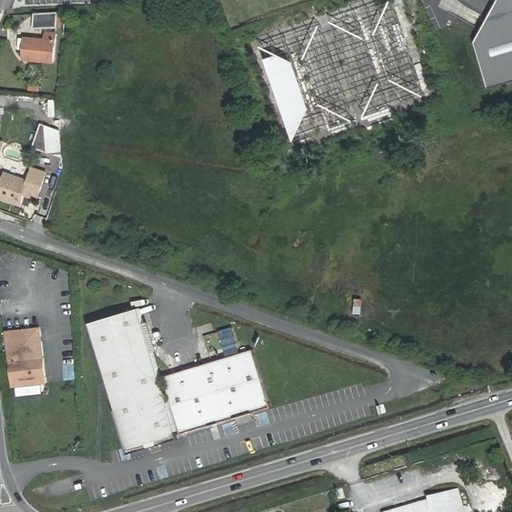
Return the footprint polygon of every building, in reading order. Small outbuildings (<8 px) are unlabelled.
[(511,0),(503,0),(479,47),(492,91),(511,85),(511,0)] [(33,28),(55,26),(56,13),(34,15),(33,28)] [(53,62),(56,34),(42,32),(41,39),(26,38),(24,59),(53,62)] [(286,112),(298,148),(307,147),(432,107),(432,104),(425,84),(424,71),(400,72),(401,84),(402,87),(391,90),(387,91),(369,96),(360,97),(354,79),(354,90),(339,95),(339,101),(310,103),(289,40),(266,42),(264,42),(264,34),(263,34),(248,39),(273,117),(286,112)] [(29,90),(39,91),(40,84),(30,82),(29,90)] [(45,126),(45,152),(62,152),(62,126),(45,126)] [(29,182),(6,174),(0,189),(0,196),(21,204),(24,193),(34,198),(37,190),(40,192),(47,173),(33,169),(29,182)] [(166,399),(139,309),(90,323),(129,449),(176,434),(168,408),(166,399)] [(9,352),(12,382),(44,378),(39,329),(13,332),(15,351),(9,352)] [(252,350),(165,376),(171,397),(166,399),(168,408),(174,406),(182,433),(269,407),(252,350)] [(44,378),(12,382),(13,387),(45,384),(44,378)] [(464,511),(458,490),(430,499),(431,503),(402,511),(464,511)] [(402,511),(431,503),(430,499),(386,511),(402,511)]
